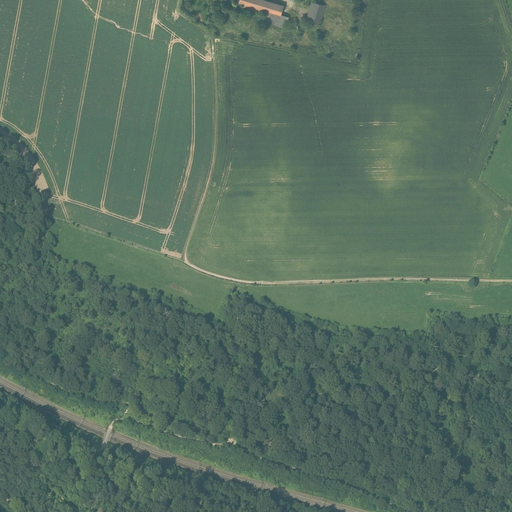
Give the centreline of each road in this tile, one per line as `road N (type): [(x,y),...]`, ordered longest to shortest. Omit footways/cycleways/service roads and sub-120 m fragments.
road 1 (track): [(511,356),(458,358),(417,378),(307,398),(221,444),(116,420),(99,460),(133,511)]
road 2 (track): [(187,263),(262,283),(511,280)]
road 3 (track): [(212,43),(214,149),(187,263)]
road 4 (track): [(285,0),(303,30),(295,44),(227,31),(212,43)]
